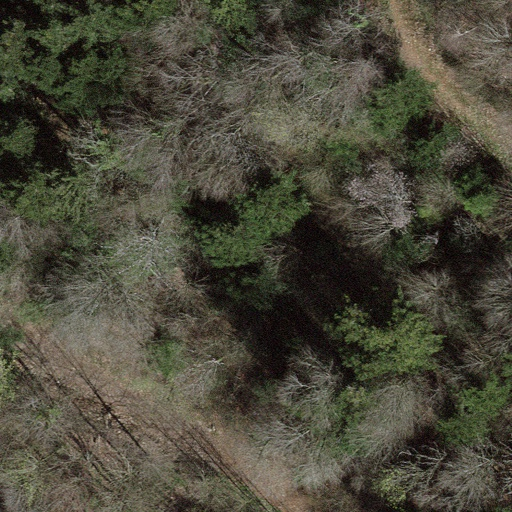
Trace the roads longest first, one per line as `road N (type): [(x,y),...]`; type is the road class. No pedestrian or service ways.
road 1 (track): [(0,336),(214,445),(293,511)]
road 2 (track): [(399,0),(453,96),(511,143)]
